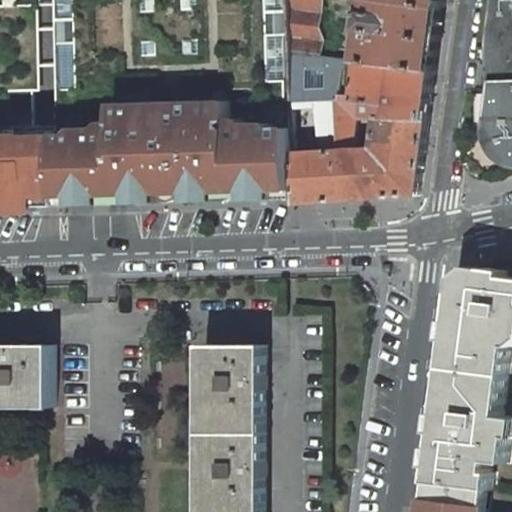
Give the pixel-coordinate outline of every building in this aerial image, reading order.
[(72,36),(74,54),(85,54),(81,0),(63,0),(65,36),(72,36)] [(290,0),(293,52),(322,55),(324,41),(320,28),(324,0),(290,0)] [(371,0),(369,15),(354,13),(351,30),(367,32),(363,61),(366,61),(437,70),(443,21),(445,7),(391,0),(371,0)] [(511,0),(495,0),(489,53),(508,56),(509,85),(484,87),(475,161),(475,166),(476,170),(481,175),(485,178),(489,179),(511,174),(511,0)] [(437,70),(366,61),(364,80),(362,96),(346,95),(347,80),(349,59),(322,55),(293,52),(299,199),(300,203),(420,195),(424,166),(437,70)] [(363,61),(349,59),(347,80),(364,80),(366,61),(363,61)] [(60,144),(61,190),(61,205),(297,198),(292,139),(278,139),(274,130),(249,128),(235,128),(230,109),(122,111),(115,135),(84,134),(72,141),(60,144)] [(59,126),(0,127),(0,207),(61,205),(61,190),(60,144),(59,126)] [(457,291),(455,312),(454,320),(459,321),(457,339),(451,338),(447,367),(510,375),(511,361),(511,277),(507,277),(508,271),(488,268),(487,274),(475,272),(465,280),(463,292),(457,291)] [(454,320),(451,338),(457,339),(459,321),(454,320)] [(58,345),(0,345),(0,407),(57,408),(58,345)] [(267,511),(268,345),(205,345),(205,511),(267,511)] [(442,408),(436,455),(432,481),(492,489),(495,489),(498,473),(492,472),(494,460),(511,462),(511,455),(511,415),(505,414),(510,375),(447,367),(445,383),(453,384),(451,398),(450,408),(442,408)] [(445,383),(443,397),(442,408),(450,408),(451,398),(453,384),(445,383)] [(489,511),(492,489),(432,481),(429,506),(428,511),(489,511)]
